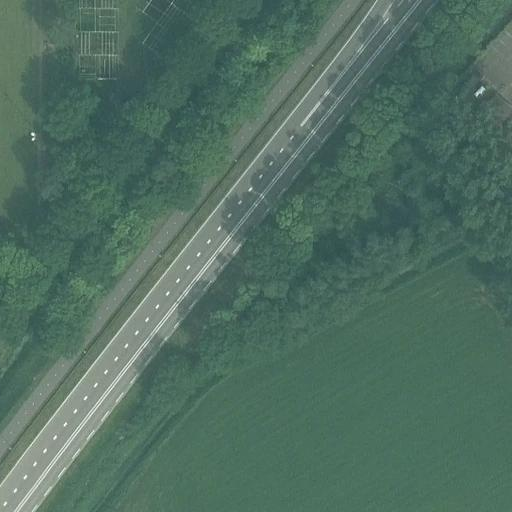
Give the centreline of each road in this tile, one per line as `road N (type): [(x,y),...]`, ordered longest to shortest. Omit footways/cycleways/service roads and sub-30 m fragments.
road 1 (secondary): [(15,511),(226,240)]
road 2 (secondary): [(226,240),(421,0)]
road 3 (secondary): [(385,0),(226,240)]
